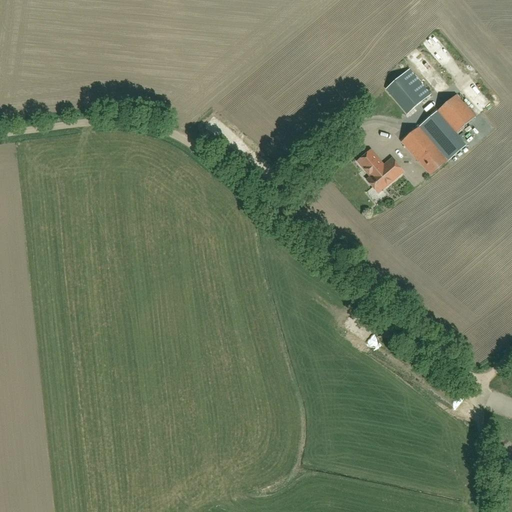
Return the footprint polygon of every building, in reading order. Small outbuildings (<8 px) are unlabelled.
[(387,90),(407,115),(430,95),(410,71),(387,90)] [(437,113),(456,135),(476,118),(457,96),(437,113)] [(465,146),(456,135),(437,113),(424,124),(441,143),(453,157),(465,146)] [(420,127),(402,143),(419,163),(431,176),(448,161),(436,148),(437,148),(420,127)] [(371,151),(358,162),(371,178),(367,181),(378,195),(404,173),(393,159),(384,166),(371,151)]
